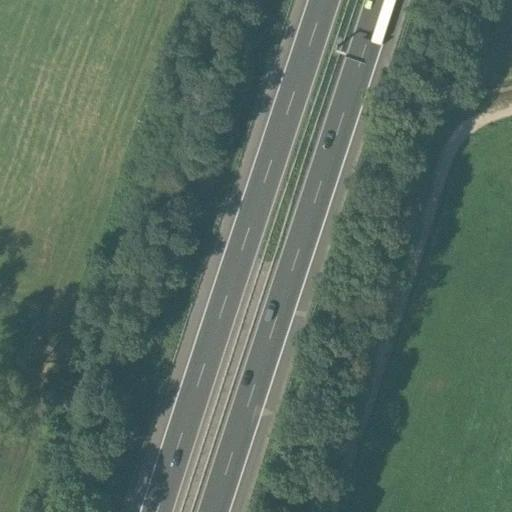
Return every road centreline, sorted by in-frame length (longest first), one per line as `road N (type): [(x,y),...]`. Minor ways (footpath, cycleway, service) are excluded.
road 1 (motorway): [(328,0),(158,511)]
road 2 (motorway): [(215,511),(383,0)]
road 3 (track): [(330,511),(444,162),(481,121),(511,113)]
